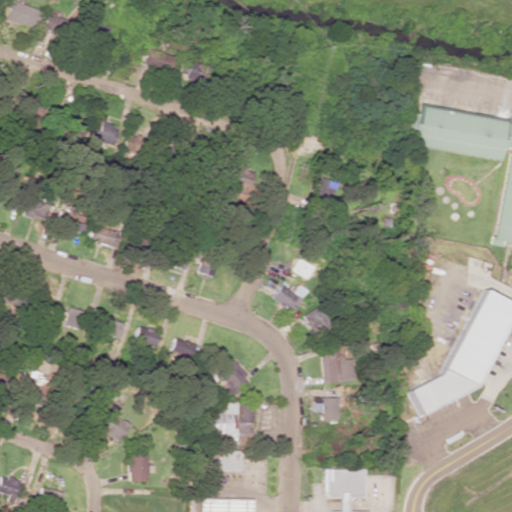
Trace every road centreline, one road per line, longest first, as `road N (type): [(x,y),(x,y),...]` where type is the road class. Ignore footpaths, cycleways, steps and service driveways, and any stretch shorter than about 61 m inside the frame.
road 1 (residential): [(0,53),(269,147),(279,170),(276,190),(231,319)]
road 2 (residential): [(0,244),(231,319)]
road 3 (residential): [(231,319),(273,342),(288,377),(286,511)]
road 4 (residential): [(511,421),(425,478),(409,511)]
road 5 (residential): [(0,433),(80,463),(91,511)]
